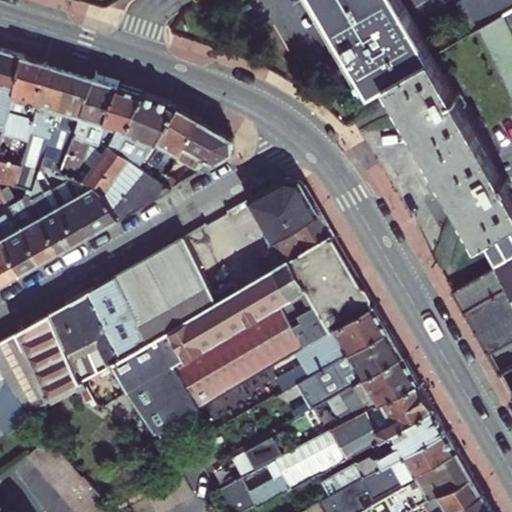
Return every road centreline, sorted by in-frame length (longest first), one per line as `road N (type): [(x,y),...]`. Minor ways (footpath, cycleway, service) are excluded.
road 1 (primary): [(511,472),(351,197),(305,138)]
road 2 (residential): [(0,311),(305,138)]
road 3 (primary): [(305,138),(230,93),(0,16)]
